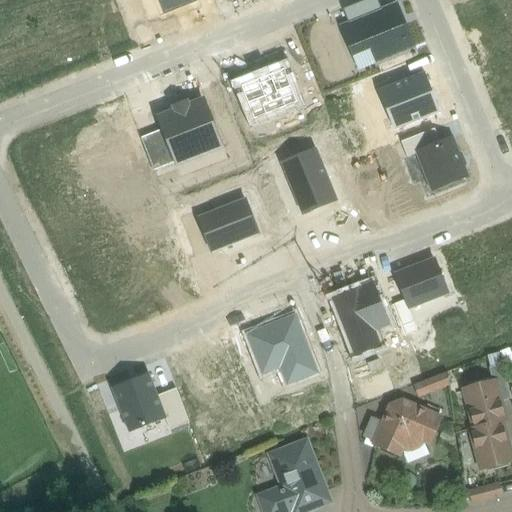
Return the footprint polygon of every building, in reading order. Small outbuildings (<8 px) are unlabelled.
[(382,11),(377,0),(367,0),(343,10),(349,25),(382,11)] [(349,25),(341,28),(353,56),(371,49),(377,62),(414,46),(397,5),(382,11),(349,25)] [(398,84),(391,69),(363,81),(369,96),(379,92),(398,84)] [(441,113),(425,73),(398,84),(379,92),(395,131),(441,113)] [(204,105),(162,120),(178,164),(220,150),(204,105)] [(441,145),(435,130),(402,143),(408,159),(419,154),(419,153),(441,145)] [(441,145),(419,153),(419,154),(433,190),(466,176),(452,141),(441,145)] [(436,262),(396,277),(406,301),(408,307),(448,292),(436,262)] [(373,286),(335,301),(357,355),(379,346),(372,329),(386,324),(387,324),(375,294),(373,286)] [(388,289),(375,294),(387,324),(386,324),(388,328),(401,322),(395,305),(388,289)] [(406,301),(395,305),(401,322),(407,337),(418,332),(408,307),(406,301)] [(295,317),(248,336),(250,339),(263,374),(288,364),(295,382),(317,373),(295,317)] [(511,400),(502,365),(489,369),(493,383),(495,383),(500,403),(511,400)] [(448,373),(414,386),(419,398),(450,386),(448,373)] [(149,375),(112,389),(130,434),(166,420),(167,419),(158,397),(149,375)] [(493,383),(466,391),(476,429),(457,434),(457,435),(472,431),(483,469),(511,461),(501,423),(505,422),(500,403),(495,383),(493,383)] [(177,389),(158,397),(167,419),(166,420),(170,431),(190,423),(177,389)] [(403,403),(392,408),(375,446),(399,456),(403,448),(409,451),(417,448),(422,443),(423,440),(431,444),(441,420),(403,403)] [(365,435),(373,439),(383,420),(374,416),(365,435)] [(306,442),(270,456),(278,475),(277,477),(279,483),(281,484),(284,490),(279,492),(277,491),(266,495),(262,503),(265,511),(291,511),(292,511),(308,511),(319,508),(326,492),(306,442)] [(500,485),(469,493),(472,504),(503,496),(500,485)]
